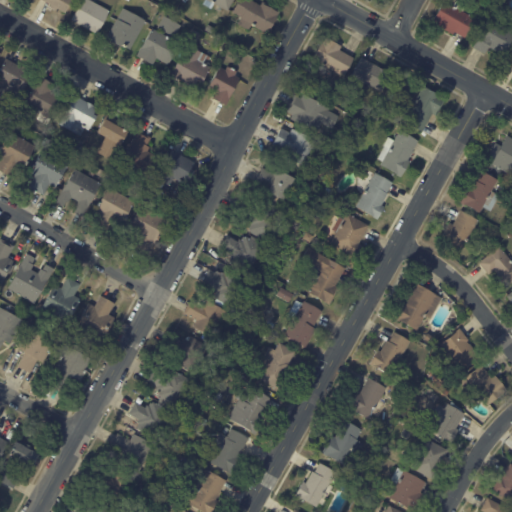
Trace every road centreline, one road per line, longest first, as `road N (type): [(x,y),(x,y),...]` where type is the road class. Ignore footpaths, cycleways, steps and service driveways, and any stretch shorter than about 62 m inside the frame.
road 1 (residential): [(32,511),(312,0)]
road 2 (residential): [(246,511),(483,88)]
road 3 (residential): [(0,15),(233,145)]
road 4 (residential): [(511,103),(327,0)]
road 5 (residential): [(0,203),(156,291)]
road 6 (residential): [(399,240),(451,276),(511,351)]
road 7 (residential): [(443,511),(479,449),(511,414)]
